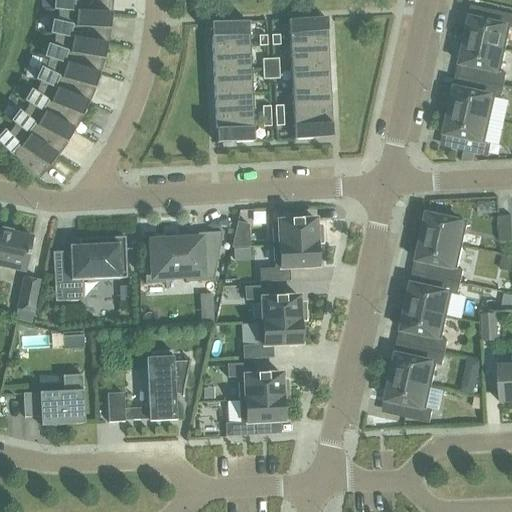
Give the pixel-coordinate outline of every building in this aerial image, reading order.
[(54,0),(53,11),(59,11),(108,14),(108,4),(109,0),(112,0),(54,0)] [(53,22),(50,35),(56,36),(104,44),(105,39),(106,30),(110,31),(111,14),(108,14),(59,11),(58,23),(53,22)] [(471,18),(466,42),(506,51),(511,29),(511,15),(495,12),(492,24),(472,19),(471,18)] [(326,19),(288,21),(290,45),(327,43),(326,19)] [(211,25),(212,49),(250,47),(249,23),(211,25)] [(48,46),(44,58),(49,60),(96,74),(100,60),(104,61),(107,45),(104,44),(56,36),(53,47),(48,46)] [(272,47),(280,46),(280,36),(271,36),(272,47)] [(267,47),(267,37),(259,37),(259,47),(267,47)] [(506,51),(466,42),(461,66),(462,67),(462,66),(482,70),(479,82),(504,87),(507,75),(501,74),(506,51)] [(327,43),(290,45),(291,69),(329,67),(327,43)] [(251,71),(250,47),(212,49),(213,73),(251,71)] [(41,69),(35,81),(41,83),(86,102),(91,89),(95,90),(100,75),(96,74),(49,60),(46,71),(41,69)] [(278,60),(262,61),(263,81),(279,80),(278,60)] [(329,67),(291,69),(292,93),(330,91),(329,67)] [(251,71),(213,73),(214,97),(252,95),(251,71)] [(456,89),(450,113),(490,121),(495,99),(501,100),(504,87),(479,82),(477,94),(457,90),(457,89),(456,89)] [(31,91),(24,102),(29,105),(72,129),(72,128),(77,119),(79,117),(82,118),(89,103),(86,102),(41,83),(38,88),(36,94),(31,91)] [(330,91),(292,93),(293,117),(331,115),(330,91)] [(252,95),(214,97),(215,121),(253,119),(252,95)] [(19,112),(11,122),(15,126),(55,154),(59,149),(64,143),(67,145),(75,131),(72,129),(29,105),(23,115),(19,112)] [(270,107),(262,108),(263,128),(271,127),(270,107)] [(283,107),(275,107),(276,127),(284,127),(283,107)] [(490,121),(450,113),(445,137),(446,137),(447,136),(466,140),(464,152),(464,153),(475,155),(488,158),(491,145),(486,144),(490,121)] [(331,115),(293,117),(294,141),(332,139),(331,115)] [(253,119),(215,121),(216,144),(254,143),(253,119)] [(4,131),(0,135),(0,145),(10,154),(9,155),(35,178),(39,174),(45,167),(48,169),(58,156),(55,154),(15,126),(8,135),(4,131)] [(464,153),(462,163),(474,163),(475,155),(464,153)] [(428,215),(423,239),(463,247),(468,224),(429,216),(429,215),(428,215)] [(511,242),(511,228),(511,217),(499,218),(500,243),(511,242)] [(316,221),(272,223),(273,246),(317,244),(317,245),(323,245),(322,227),(316,227),(316,221)] [(249,226),(237,223),(231,249),(250,248),(249,226)] [(33,238),(32,238),(12,234),(12,232),(2,230),(1,230),(0,232),(0,231),(0,267),(24,273),(25,274),(33,238)] [(152,261),(144,262),(145,285),(166,284),(165,279),(185,278),(185,283),(214,282),(223,233),(197,234),(198,240),(151,243),(152,261)] [(82,281),(127,279),(125,238),(79,240),(80,254),(71,254),(71,253),(53,253),(55,303),(83,302),(82,281)] [(458,270),(463,247),(423,239),(417,263),(419,263),(419,262),(439,266),(436,278),(461,284),(464,271),(458,270)] [(274,269),(259,270),(260,283),(290,282),(289,270),(318,268),(317,245),(317,244),(273,246),(273,247),(274,269)] [(511,260),(502,258),(500,270),(510,272),(511,260)] [(229,268),(229,281),(240,280),(239,267),(229,268)] [(18,310),(15,321),(31,325),(33,314),(40,282),(24,278),(18,310)] [(412,285),(407,309),(447,317),(452,295),(458,297),(461,284),(436,278),(433,290),(413,286),(414,285),(412,285)] [(270,287),(245,288),(245,302),(261,301),(262,323),(256,323),(256,324),(306,321),(305,304),(299,304),(299,298),(271,299),(270,287)] [(241,289),(224,290),(225,302),(241,301),(241,289)] [(511,294),(505,293),(502,309),(511,308),(511,294)] [(213,309),(201,309),(202,323),(214,322),(213,309)] [(442,340),(447,317),(407,309),(402,333),(403,333),(403,332),(423,337),(421,349),(445,354),(448,341),(442,340)] [(498,341),(497,316),(482,317),(484,341),(498,341)] [(258,346),(242,347),(243,360),(273,359),(273,347),(301,346),(300,322),(306,322),(306,321),(256,324),(258,346)] [(51,349),(52,333),(18,332),(17,347),(51,349)] [(64,338),(64,350),(84,349),(83,337),(64,338)] [(397,355),(392,379),(432,388),(437,366),(442,367),(445,354),(421,349),(418,360),(398,356),(398,355),(397,355)] [(174,363),(173,358),(172,358),(172,352),(152,353),(152,359),(146,359),(149,409),(124,410),(123,394),(107,395),(109,424),(125,423),(125,422),(176,419),(175,393),(182,392),(183,397),(184,397),(184,392),(190,361),(189,360),(188,363),(174,363)] [(480,391),(486,358),(472,356),(466,389),(480,391)] [(511,364),(504,365),(502,367),(498,368),(500,404),(511,402),(511,364)] [(252,365),(227,366),(228,379),(238,378),(239,401),(289,399),(288,381),(282,382),(282,375),(253,376),(252,365)] [(85,425),(82,376),(62,377),(63,393),(23,395),(24,419),(40,418),(41,427),(85,425)] [(432,388),(392,379),(387,403),(388,403),(388,402),(408,407),(405,419),(430,424),(433,411),(427,410),(432,388)] [(443,410),(450,388),(437,385),(431,406),(443,410)] [(476,398),(473,408),(482,410),(485,400),(476,398)] [(240,424),(225,425),(226,438),(256,436),(255,424),(284,423),(283,400),(289,399),(239,401),(239,402),(240,424)]
